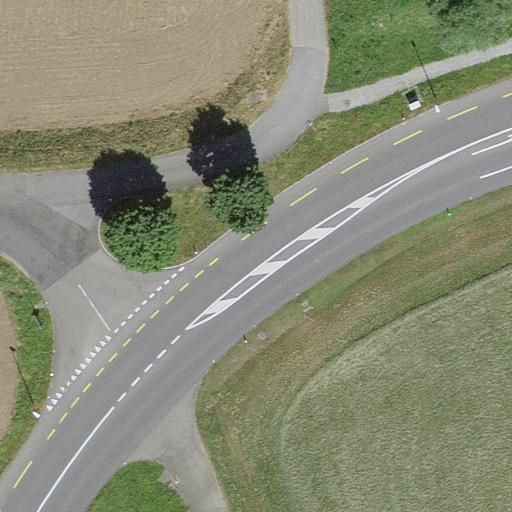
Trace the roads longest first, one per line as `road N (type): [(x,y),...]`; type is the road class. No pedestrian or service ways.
road 1 (tertiary): [(511,140),(356,205),(144,374)]
road 2 (residential): [(18,236),(112,191),(239,159),(298,111)]
road 3 (residential): [(144,374),(18,236)]
road 4 (tertiary): [(144,374),(34,511)]
